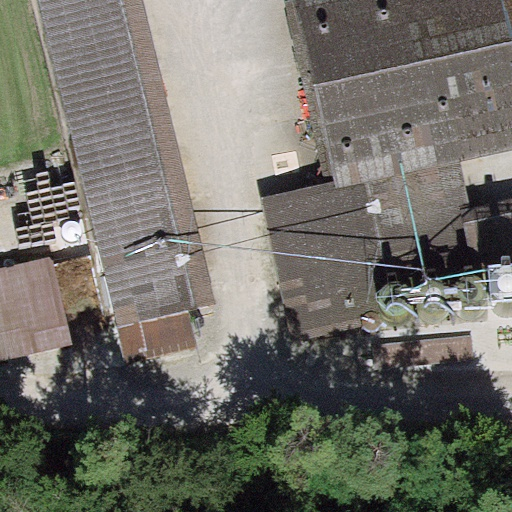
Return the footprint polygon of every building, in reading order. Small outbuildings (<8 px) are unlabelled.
[(41,0),(125,368),(198,351),(187,308),(214,302),(142,0),(41,0)] [(511,0),(293,0),(336,182),(338,190),(458,162),(511,149),(511,0)] [(0,178),(11,217),(83,196),(71,155),(0,175),(0,178)] [(458,162),(338,190),(336,182),(259,200),(294,344),(384,323),(379,295),(511,281),(511,203),(470,212),(458,162)] [(54,266),(0,275),(0,361),(69,349),(54,266)]
